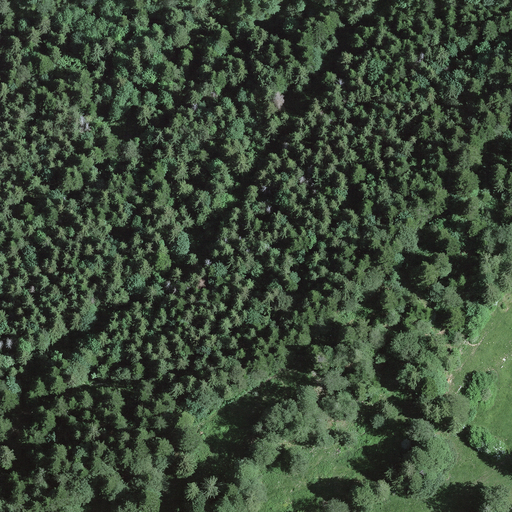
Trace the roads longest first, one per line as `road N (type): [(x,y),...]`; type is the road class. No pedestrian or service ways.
road 1 (track): [(382,0),(234,211),(180,269),(43,370),(18,406),(17,427)]
road 2 (track): [(0,447),(64,399),(105,388),(142,388),(198,422)]
